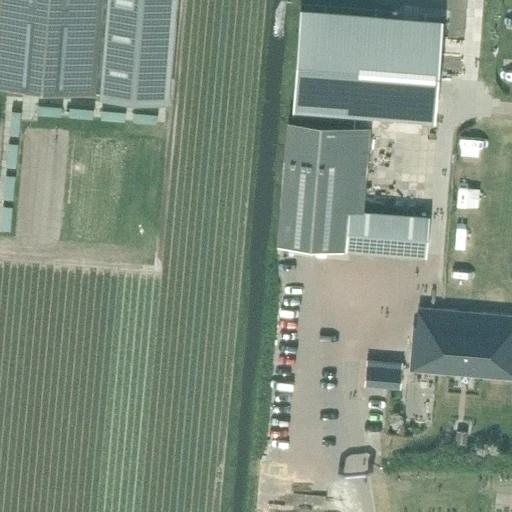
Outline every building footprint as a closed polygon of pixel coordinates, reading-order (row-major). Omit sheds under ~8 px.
[(0,0),(0,7),(101,16),(102,0),(0,0)] [(438,28),(301,19),(288,113),(430,125),(438,28)] [(297,243),(341,247),(346,207),(353,126),(287,120),(277,242),(297,243)] [(429,214),(346,207),(341,247),(425,254),(429,214)] [(420,306),(420,305),(418,305),(417,324),(413,324),(413,326),(410,369),(411,369),(411,368),(511,376),(511,311),(441,308),(430,307),(420,306)] [(400,386),(401,366),(365,363),(364,383),(385,385),(400,386)]
